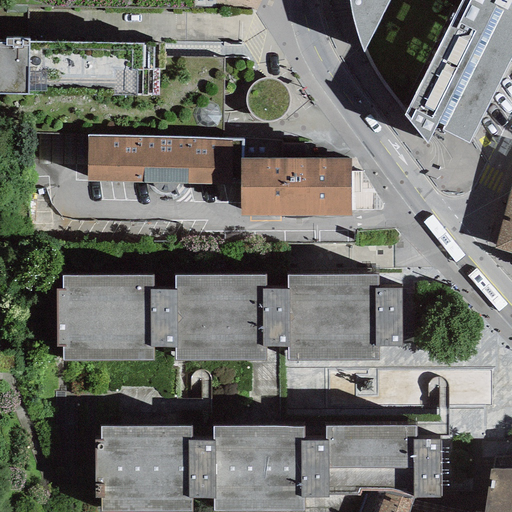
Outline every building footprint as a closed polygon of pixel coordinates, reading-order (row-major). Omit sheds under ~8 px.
[(388,0),(349,0),(350,8),(353,24),(358,39),(363,52),(388,0)] [(441,130),(468,144),(511,56),(511,0),(461,0),(404,115),(427,143),(438,124),(444,126),(441,130)] [(159,43),(29,41),(29,39),(6,38),(6,42),(0,42),(0,93),(28,94),(158,96),(159,43)] [(178,183),(239,184),(240,158),(243,158),(243,138),(87,136),(86,182),(152,183),(154,187),(158,190),(163,192),(167,192),(172,190),(176,187),(178,183)] [(239,184),(240,216),(351,216),(351,157),(243,158),(240,158),(239,184)] [(511,182),(492,248),(511,254),(511,182)] [(287,276),(287,288),(266,288),(266,276),(175,276),(175,290),(152,290),(152,277),(63,278),(63,291),(57,291),(57,344),(63,344),(64,362),(153,361),(153,348),(175,347),(175,361),(266,361),(266,347),(288,347),(288,363),(379,363),(379,348),(402,348),(402,289),(379,289),(379,276),(287,276)] [(329,511),(327,440),(324,440),(305,440),(305,425),(210,428),(211,440),(213,498),(212,511),(219,511),(304,509),(303,511),(329,511)] [(191,426),(100,427),(101,440),(94,440),(94,499),(101,498),(101,511),(191,511),(191,498),(213,498),(211,440),(191,440),(191,426)] [(416,426),(323,427),(324,440),(327,440),(329,511),(336,511),(337,511),(344,496),(357,497),(359,491),(367,491),(394,490),(414,498),(440,497),(440,439),(416,438),(416,426)] [(511,511),(511,455),(494,457),(492,470),(490,470),(483,511),(511,511)] [(409,511),(414,498),(394,490),(367,491),(358,511),(409,511)]
